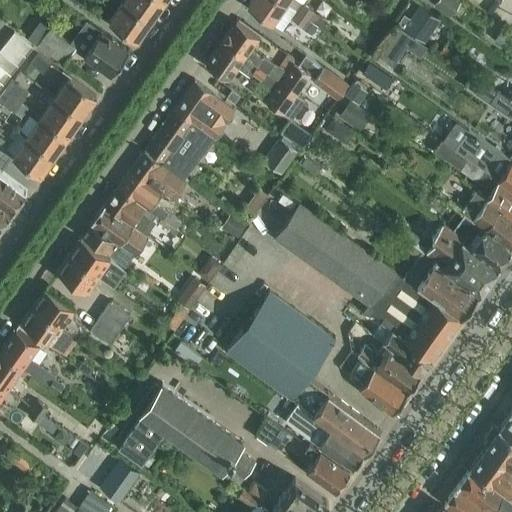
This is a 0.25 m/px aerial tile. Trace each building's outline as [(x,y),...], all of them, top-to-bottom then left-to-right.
[(150,20),(164,0),(123,0),(123,1),(150,20)] [(282,0),(250,0),(247,5),(264,16),(272,22),(280,10),(304,27),(309,19),(282,0)] [(282,0),(309,19),(315,11),(299,0),(282,0)] [(436,0),(434,3),(447,12),(455,0),(436,0)] [(136,40),(150,20),(123,1),(109,20),(136,40)] [(403,12),(397,22),(405,27),(425,40),(440,18),(420,4),(411,17),(403,12)] [(90,21),(72,46),(75,48),(75,49),(83,55),(95,63),(111,75),(129,50),(101,30),(90,21)] [(286,72),(293,63),(296,59),(287,53),(277,66),(263,55),(261,57),(250,49),(258,37),(236,21),(229,31),(228,30),(223,37),(224,38),(222,41),(279,82),(286,72)] [(40,22),(28,38),(36,44),(37,43),(64,63),(75,49),(75,48),(72,46),(69,43),(47,27),(40,22)] [(399,27),(379,56),(392,66),(406,47),(413,37),(399,27)] [(14,31),(7,40),(25,55),(33,46),(14,31)] [(7,40),(0,48),(0,49),(18,64),(25,55),(7,40)] [(279,82),(222,41),(205,63),(228,80),(237,68),(250,77),(252,74),(260,79),(258,81),(272,92),(279,82)] [(0,49),(0,65),(11,74),(18,64),(0,49)] [(43,72),(50,62),(38,54),(31,63),(43,72)] [(309,74),(314,77),(312,80),(337,98),(346,85),(305,55),(304,56),(305,57),(298,66),(309,74)] [(369,62),(362,71),(385,87),(392,78),(369,62)] [(293,63),(286,72),(279,82),(272,92),(265,102),(289,119),(304,99),(295,94),(309,74),(298,66),(293,63)] [(0,65),(0,80),(3,83),(11,74),(0,65)] [(83,116),(97,96),(70,76),(56,96),(83,116)] [(214,140),(216,137),(215,136),(226,121),(236,107),(211,90),(195,79),(172,111),(190,124),(214,140)] [(511,99),(509,98),(498,90),(482,80),(474,92),(507,114),(507,115),(511,117),(511,99)] [(21,102),(29,92),(12,81),(5,91),(21,102)] [(0,102),(15,112),(21,102),(5,91),(0,97),(0,102)] [(69,136),(83,116),(56,96),(41,116),(69,136)] [(345,106),(340,114),(361,129),(366,121),(371,114),(350,99),(345,106)] [(186,181),(187,179),(185,178),(214,140),(190,124),(172,111),(145,148),(163,160),(162,162),(162,163),(176,174),(186,181)] [(54,155),(69,136),(41,116),(27,135),(54,155)] [(289,139),(298,127),(290,122),(281,134),(289,139)] [(511,188),(511,161),(505,156),(478,136),(472,131),(469,129),(455,147),(470,159),(511,188)] [(40,175),(54,155),(27,135),(12,155),(40,175)] [(283,173),(298,152),(279,138),(263,160),(283,173)] [(455,148),(442,140),(434,151),(461,169),(460,170),(485,186),(487,184),(492,187),(486,196),(501,206),(498,210),(511,219),(511,188),(470,159),(455,147),(455,148)] [(174,198),(186,181),(176,174),(162,163),(162,162),(144,149),(130,168),(156,187),(157,186),(174,198)] [(130,168),(116,187),(155,216),(156,213),(163,218),(176,227),(181,221),(168,212),(153,202),(155,199),(160,193),(161,191),(156,187),(130,168)] [(0,205),(11,214),(27,193),(11,181),(0,173),(0,205)] [(116,187),(105,203),(134,224),(143,211),(146,214),(152,219),(155,216),(116,187)] [(511,247),(511,244),(511,219),(498,210),(501,206),(486,196),(477,189),(461,211),(463,213),(511,247)] [(385,316),(406,331),(402,336),(432,357),(462,315),(432,294),(431,296),(302,202),(278,236),(369,301),(363,310),(368,313),(383,315),(384,316),(385,316)] [(105,203),(82,234),(125,264),(133,253),(134,254),(148,235),(134,224),(105,203)] [(0,228),(11,214),(0,205),(0,228)] [(237,237),(246,224),(230,213),(221,226),(237,237)] [(498,265),(510,247),(511,247),(463,213),(452,228),(462,236),(461,238),(498,265)] [(480,289),(498,265),(461,238),(462,236),(452,228),(444,223),(443,222),(432,236),(436,239),(427,250),(480,289)] [(80,237),(68,254),(98,276),(112,285),(124,268),(110,258),(80,237)] [(425,252),(410,242),(405,249),(423,261),(425,258),(431,263),(417,283),(432,294),(462,315),(480,289),(427,250),(425,252)] [(87,292),(98,276),(68,254),(56,271),(87,292)] [(212,276),(220,265),(212,260),(204,270),(212,276)] [(145,273),(143,276),(153,283),(155,280),(145,273)] [(335,337),(270,287),(226,347),(293,396),(307,376),(335,337)] [(45,288),(33,305),(63,326),(77,336),(85,326),(76,319),(75,309),(45,288)] [(123,324),(130,314),(110,300),(103,310),(123,324)] [(63,326),(33,305),(21,321),(62,351),(65,347),(68,349),(77,336),(63,326)] [(117,334),(123,324),(103,310),(96,319),(117,334)] [(110,343),(117,334),(96,319),(90,329),(110,343)] [(58,392),(64,385),(54,378),(56,375),(30,357),(39,344),(16,328),(0,350),(23,367),(23,368),(58,392)] [(432,357),(402,336),(392,328),(383,341),(422,371),(432,357)] [(199,354),(180,340),(174,348),(194,362),(199,354)] [(422,371),(383,341),(375,352),(365,344),(357,355),(361,358),(408,391),(422,371)] [(0,383),(8,389),(23,368),(23,367),(0,350),(0,383)] [(393,412),(408,391),(361,358),(350,373),(362,382),(358,387),(393,412)] [(88,374),(93,367),(83,360),(78,367),(88,374)] [(380,429),(307,376),(293,396),(290,400),(291,401),(293,398),(297,401),(365,450),(380,429)] [(155,381),(117,433),(124,438),(119,445),(142,462),(165,429),(232,477),(239,482),(255,460),(237,447),(243,440),(162,382),(160,385),(155,381)] [(38,400),(33,407),(43,414),(48,407),(38,400)] [(297,401),(285,418),(318,442),(336,456),(353,467),(359,459),(365,450),(297,401)] [(33,407),(29,414),(38,421),(43,414),(33,407)] [(511,435),(511,412),(509,411),(499,426),(511,435)] [(267,444),(279,426),(268,418),(255,435),(267,444)] [(498,426),(493,423),(483,438),(488,441),(485,445),(511,464),(511,435),(499,426),(498,426)] [(337,492),(350,471),(309,443),(304,449),(312,454),(310,457),(313,459),(305,470),(337,492)] [(511,464),(485,445),(470,466),(470,467),(511,493),(511,464)] [(28,471),(37,460),(17,446),(9,457),(28,471)] [(511,511),(511,493),(470,467),(456,486),(497,511),(511,511)] [(131,484),(115,473),(103,489),(119,501),(131,484)] [(277,511),(320,511),(328,501),(294,477),(272,508),(277,511)] [(259,499),(261,500),(268,491),(254,481),(248,490),(259,499)] [(248,490),(243,486),(237,495),(253,507),(259,499),(248,490)] [(497,511),(456,486),(444,502),(458,511),(497,511)] [(86,511),(107,511),(112,505),(90,490),(78,507),(86,511)] [(74,511),(78,507),(65,497),(54,511),(74,511)]
